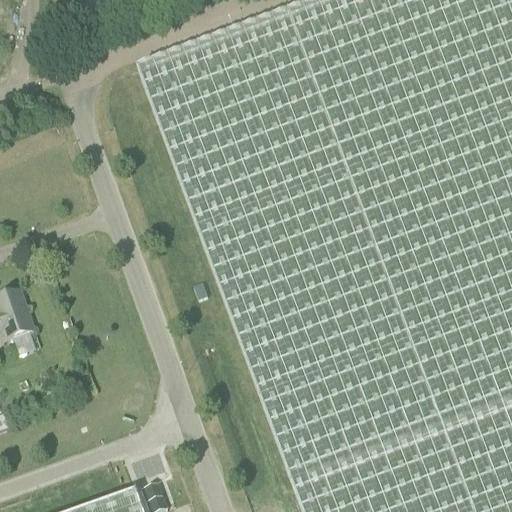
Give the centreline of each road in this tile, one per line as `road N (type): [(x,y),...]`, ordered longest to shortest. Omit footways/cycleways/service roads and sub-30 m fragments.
road 1 (unclassified): [(220,511),(118,218)]
road 2 (unclassified): [(67,75),(273,0)]
road 3 (unclassified): [(118,218),(67,75)]
road 4 (unclassified): [(118,218),(0,258)]
